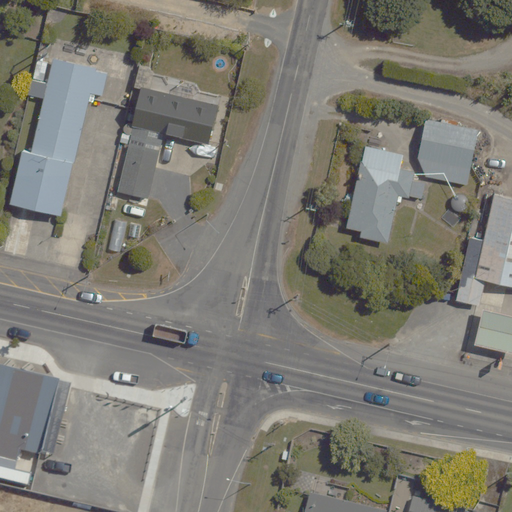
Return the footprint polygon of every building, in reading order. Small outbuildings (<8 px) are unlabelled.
[(84,44),(41,35),(6,192),(49,201),(84,44)] [(194,139),(204,91),(122,74),(99,177),(133,184),(145,129),(194,139)] [(418,159),(425,172),(428,173),(468,183),(481,132),(428,119),(418,159)] [(408,154),(368,144),(349,227),(363,230),(362,237),(389,243),(400,193),(423,198),(428,176),(404,170),(408,154)] [(511,186),(479,180),(461,261),(511,271),(511,186)] [(511,318),(484,312),(477,345),(511,353),(511,318)] [(0,371),(0,461),(22,467),(43,382),(0,371)] [(85,498),(91,468),(106,471),(97,510),(106,511),(135,511),(159,409),(127,401),(123,414),(53,398),(40,457),(64,463),(58,492),(85,498)] [(379,511),(312,495),(307,511),(379,511)]
